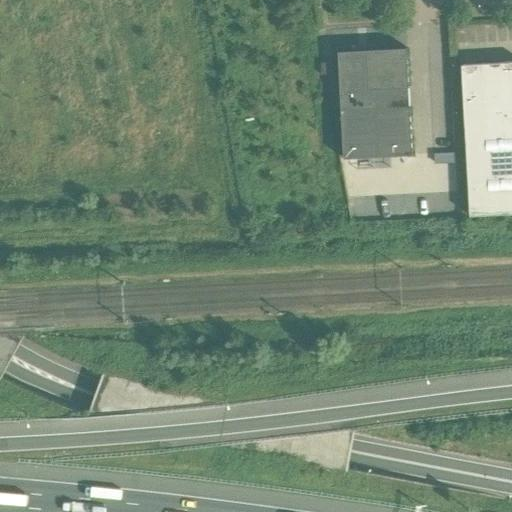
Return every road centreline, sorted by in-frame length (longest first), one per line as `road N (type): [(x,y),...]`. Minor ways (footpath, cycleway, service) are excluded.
road 1 (secondary): [(12,355),(97,393),(188,418),(511,482)]
road 2 (secondary): [(511,391),(0,444)]
